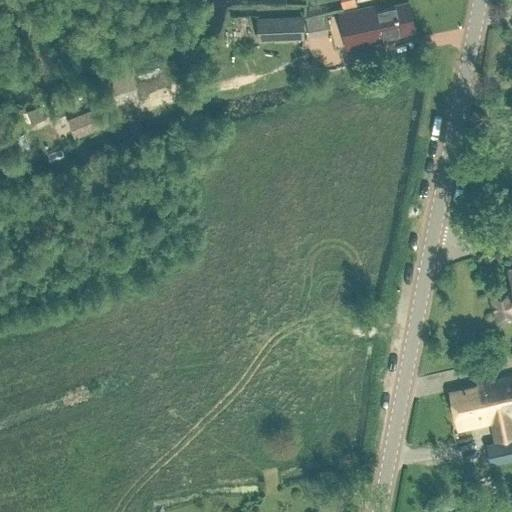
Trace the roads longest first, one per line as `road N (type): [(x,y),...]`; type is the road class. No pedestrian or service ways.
road 1 (unclassified): [(376,511),(427,250)]
road 2 (unclassified): [(427,250),(477,0)]
